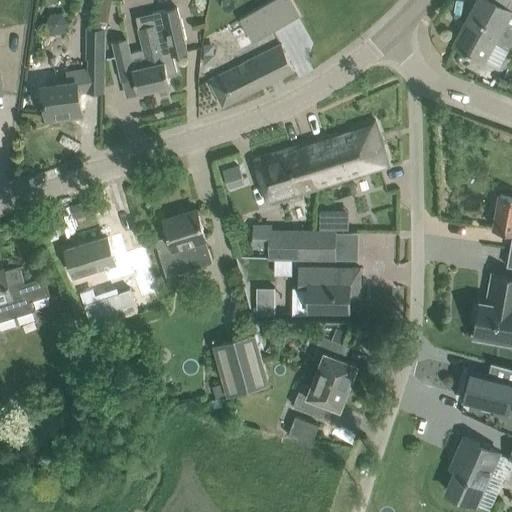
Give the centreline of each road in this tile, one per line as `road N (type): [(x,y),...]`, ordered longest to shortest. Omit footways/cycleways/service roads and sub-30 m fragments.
road 1 (residential): [(362,511),(412,343),(419,76)]
road 2 (unclassified): [(0,201),(288,104),(391,34)]
